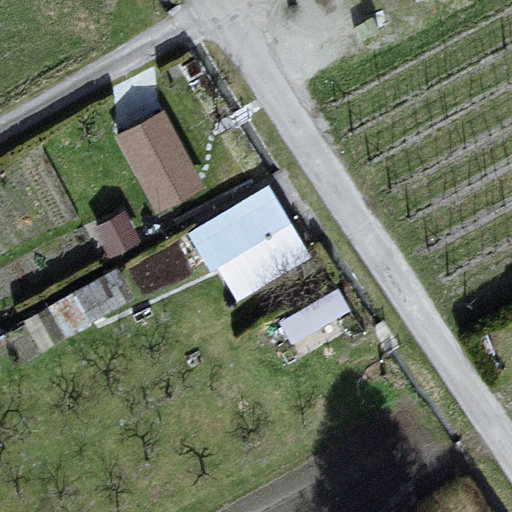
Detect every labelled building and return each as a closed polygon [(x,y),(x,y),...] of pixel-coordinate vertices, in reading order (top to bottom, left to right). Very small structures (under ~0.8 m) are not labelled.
[(377,28),(372,20),(356,28),(361,36),(377,28)] [(164,115),(122,137),(159,208),(201,185),(164,115)] [(268,188),(196,234),(238,301),(310,255),(268,188)] [(125,215),(98,229),(111,255),(138,241),(125,215)] [(131,297),(117,272),(28,321),(42,346),(131,297)] [(347,309),(338,292),(284,322),(294,339),(347,309)]
